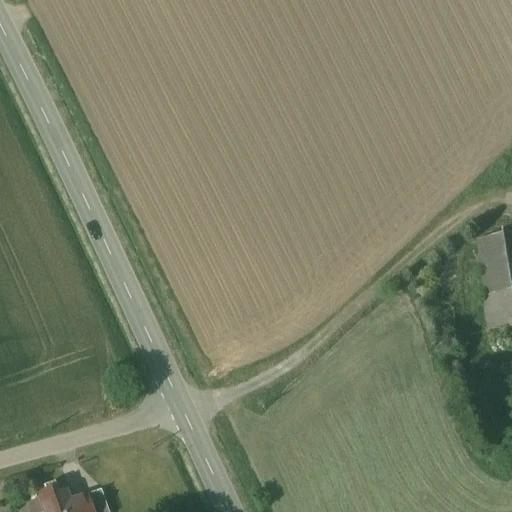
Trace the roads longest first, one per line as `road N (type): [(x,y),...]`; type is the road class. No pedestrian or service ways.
road 1 (tertiary): [(0,20),(185,409)]
road 2 (residential): [(0,461),(185,409)]
